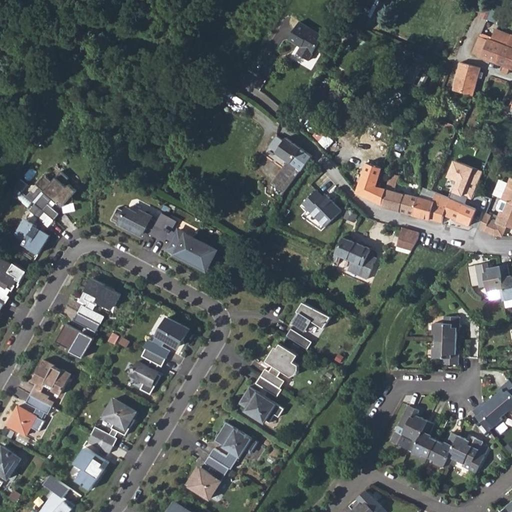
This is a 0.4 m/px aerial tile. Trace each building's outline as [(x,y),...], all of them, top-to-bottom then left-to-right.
[(491,25),(495,26),(500,14),(495,13),(491,25)] [(312,58),(327,34),(305,20),(293,37),(301,43),(298,49),(312,58)] [(474,53),(498,61),(505,44),(508,45),(511,35),(511,34),(496,29),(491,39),(482,35),(474,53)] [(511,35),(508,45),(505,44),(498,61),(503,63),(501,69),(507,71),(509,65),(511,66),(511,35)] [(481,67),(462,64),(454,90),(474,95),(478,78),(482,78),(484,72),(480,71),(481,67)] [(285,192),(302,169),(312,156),(288,137),(285,140),(277,134),(269,145),(279,153),(288,160),(285,164),(272,182),(279,187),(285,192)] [(276,157),(285,164),(288,160),(279,153),(276,157)] [(470,198),(481,172),(453,160),(446,178),(456,182),(451,192),(470,198)] [(366,170),(380,175),(382,168),(368,163),(366,170)] [(46,189),(36,200),(55,217),(61,210),(49,200),(53,195),(61,203),(75,200),(73,193),(78,188),(71,181),(69,183),(65,181),(71,175),(63,168),(45,188),(46,189)] [(365,170),(357,192),(358,193),(368,197),(384,202),(388,187),(379,184),(380,175),(366,170),(365,170)] [(400,175),(392,173),(390,180),(398,182),(400,175)] [(502,227),(511,231),(511,230),(511,177),(507,175),(498,197),(505,200),(500,211),(496,210),(492,223),(502,227)] [(398,182),(390,180),(388,187),(384,202),(383,206),(400,211),(406,192),(396,189),(398,182)] [(273,194),(279,198),(285,192),(279,187),(273,194)] [(317,189),(300,203),(322,228),(339,214),(317,189)] [(422,197),(406,192),(400,211),(415,215),(422,197)] [(450,196),(442,192),(437,202),(422,197),(415,215),(437,221),(440,214),(450,196)] [(488,214),(450,196),(440,214),(480,233),(486,220),(488,214)] [(55,217),(36,200),(30,206),(39,214),(34,221),(26,215),(17,228),(26,234),(21,240),(37,251),(50,232),(41,226),(45,220),(49,223),(55,217)] [(159,237),(172,216),(164,211),(159,220),(153,217),(153,215),(142,209),(140,212),(129,206),(127,209),(120,205),(113,217),(141,234),(144,228),(145,229),(148,225),(154,229),(152,233),(159,237)] [(179,220),(172,216),(159,237),(167,242),(169,238),(174,241),(170,249),(207,271),(218,251),(181,229),(179,232),(174,229),(179,220)] [(486,220),(480,233),(490,238),(497,238),(502,227),(492,223),(486,220)] [(430,232),(416,228),(414,231),(411,241),(425,245),(430,232)] [(425,245),(440,249),(444,236),(430,232),(429,236),(425,245)] [(373,249),(345,236),(333,259),(337,260),(340,254),(353,260),(348,269),(368,279),(378,258),(370,254),(373,249)] [(425,245),(411,241),(409,245),(424,250),(425,245)] [(0,297),(5,301),(10,293),(7,292),(18,276),(22,279),(29,269),(16,260),(15,262),(5,256),(0,262),(0,279),(3,282),(0,286),(0,297)] [(488,292),(501,290),(505,289),(501,266),(489,268),(488,264),(476,266),(480,286),(480,288),(487,287),(488,292)] [(511,278),(508,265),(501,266),(505,289),(501,290),(503,301),(511,299),(511,278)] [(480,286),(476,266),(468,268),(472,288),(480,286)] [(88,305),(84,303),(80,310),(101,322),(106,315),(94,308),(97,304),(98,304),(101,300),(114,308),(118,301),(119,301),(123,294),(116,290),(108,286),(109,285),(95,277),(89,289),(90,289),(87,295),(86,297),(91,299),(88,305)] [(331,318),(303,303),(298,313),(301,315),(295,324),(305,331),(311,322),(324,330),(331,318)] [(101,322),(80,310),(75,318),(88,325),(85,331),(67,320),(57,338),(73,348),(72,349),(84,356),(95,336),(94,336),(101,322)] [(148,339),(144,347),(146,348),(166,359),(170,352),(162,347),(165,341),(174,347),(175,348),(176,348),(177,348),(178,348),(179,347),(180,346),(180,345),(190,330),(168,317),(153,342),(148,339)] [(437,334),(437,340),(457,341),(458,329),(460,328),(460,317),(445,317),(445,323),(435,323),(434,334),(437,334)] [(291,330),(287,337),(307,350),(312,343),(291,330)] [(444,364),(459,364),(459,359),(459,354),(457,354),(457,341),(437,340),(437,347),(433,346),(433,357),(443,357),(444,364)] [(265,369),(261,377),(282,390),(286,383),(278,377),(281,372),(291,378),(298,374),(298,366),(293,363),(297,356),(280,345),(277,349),(275,347),(265,362),(272,366),(269,372),(265,369)] [(166,359),(146,348),(142,356),(152,361),(149,367),(139,361),(131,375),(144,382),(140,389),(150,395),(160,375),(158,374),(158,372),(155,371),(158,365),(161,367),(166,359)] [(39,379),(32,392),(53,404),(55,400),(49,397),(51,395),(43,390),(46,383),(63,393),(74,374),(65,368),(64,369),(57,365),(57,364),(47,358),(35,377),(39,379)] [(282,390),(261,377),(256,384),(277,397),(282,390)] [(511,381),(510,379),(502,386),(503,389),(494,397),(507,413),(511,409),(511,381)] [(284,410),(249,387),(240,402),(249,408),(246,411),(264,423),(265,421),(269,424),(274,415),(279,418),(284,410)] [(53,404),(32,392),(27,400),(37,406),(34,412),(19,404),(8,422),(27,433),(32,425),(40,429),(46,419),(42,417),(46,410),(49,412),(53,404)] [(502,417),(507,413),(494,397),(484,405),(482,403),(474,410),(484,422),(489,418),(496,425),(504,419),(502,417)] [(136,411),(114,398),(104,416),(115,422),(111,428),(112,428),(109,434),(95,426),(91,433),(113,446),(117,438),(114,436),(118,430),(125,435),(134,419),(132,417),(136,411)] [(403,433),(415,439),(419,440),(429,421),(418,415),(420,410),(409,406),(399,425),(405,428),(403,433)] [(424,454),(430,457),(438,440),(429,435),(435,424),(429,421),(419,440),(415,439),(410,449),(422,456),(424,454)] [(257,443),(227,422),(215,440),(218,443),(231,451),(226,457),(214,449),(209,456),(229,469),(230,470),(239,456),(240,457),(245,449),(250,453),(257,443)] [(435,462),(448,467),(452,457),(449,456),(459,436),(451,431),(444,443),(438,440),(430,457),(436,459),(435,462)] [(113,446),(91,433),(87,441),(108,453),(113,446)] [(470,441),(459,436),(449,456),(452,457),(464,463),(463,466),(478,473),(491,448),(482,444),(483,441),(472,436),(470,441)] [(0,485),(4,480),(0,477),(0,473),(2,471),(10,477),(20,464),(18,453),(6,444),(2,450),(0,448),(0,485)] [(84,446),(76,457),(84,463),(73,478),(87,488),(102,468),(99,466),(104,460),(84,446)] [(229,469),(209,456),(205,464),(216,471),(213,476),(201,469),(199,473),(195,471),(187,485),(198,492),(199,491),(202,493),(201,494),(210,500),(229,469)] [(66,511),(72,505),(74,502),(63,493),(68,486),(50,473),(43,481),(56,491),(39,511),(66,511)] [(383,507),(367,490),(358,498),(362,502),(353,510),(355,511),(378,511),(383,507)] [(189,511),(174,502),(168,511),(189,511)]
